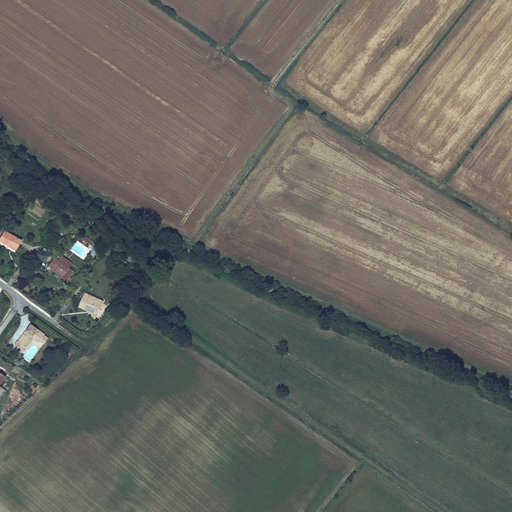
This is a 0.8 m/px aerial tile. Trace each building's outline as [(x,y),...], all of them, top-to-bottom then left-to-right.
[(11,244),(18,248),(22,240),(5,230),(0,238),(0,241),(9,247),(11,244)] [(100,246),(85,236),(83,240),(91,246),(92,251),(90,254),(93,256),(100,246)] [(130,253),(126,259),(130,262),(134,257),(130,253)] [(69,268),(72,263),(61,255),(59,259),(55,256),(48,267),(52,269),(51,270),(55,273),(55,272),(58,274),(56,276),(61,279),(67,283),(75,271),(69,268)] [(100,308),(103,301),(83,293),(78,305),(93,312),(96,306),(100,308)] [(93,312),(78,305),(77,307),(96,316),(100,308),(96,306),(93,312)] [(24,352),(26,348),(23,346),(26,341),(28,343),(32,337),(39,342),(44,345),(49,338),(44,335),(45,334),(31,324),(28,328),(29,329),(27,332),(25,332),(25,331),(18,341),(17,341),(14,345),(24,352)] [(23,346),(26,348),(33,340),(38,343),(39,342),(32,337),(28,343),(26,341),(23,346)]
